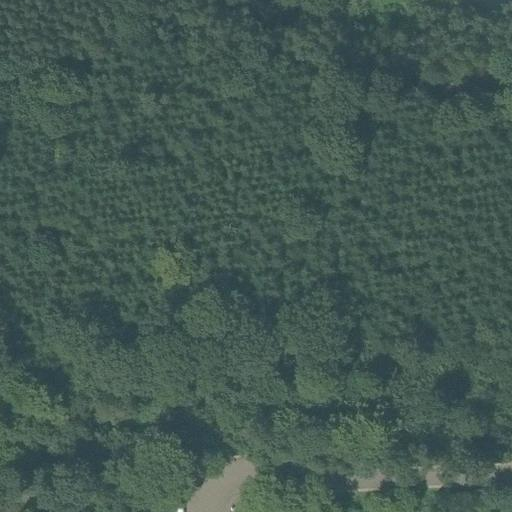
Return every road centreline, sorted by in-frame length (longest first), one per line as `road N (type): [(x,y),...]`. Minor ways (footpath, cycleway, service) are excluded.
road 1 (unclassified): [(511,473),(227,480),(206,496),(201,511)]
road 2 (track): [(206,496),(0,498)]
